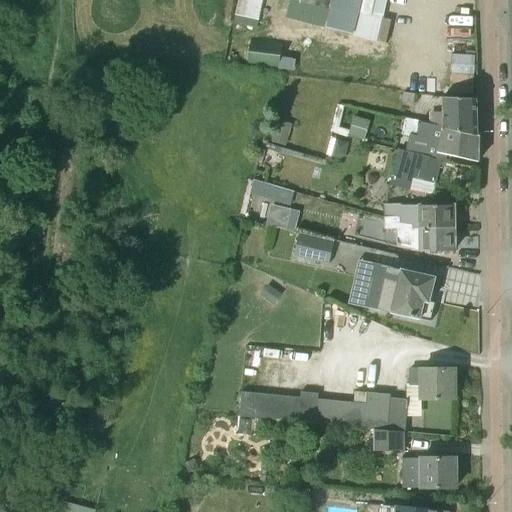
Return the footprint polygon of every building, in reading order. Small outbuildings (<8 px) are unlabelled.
[(260,11),(262,2),(254,0),(237,0),(236,6),(260,11)] [(302,0),(302,2),(330,9),(325,28),(352,35),(360,0),(302,0)] [(360,0),(358,12),(371,15),(374,0),(360,0)] [(387,0),(374,0),(371,15),(382,17),(383,18),(387,0)] [(260,11),(236,6),(233,15),(257,21),(260,11)] [(279,69),(281,57),(283,42),(252,38),(248,65),(279,70),(279,69)] [(295,59),(281,57),(279,69),(294,71),(295,59)] [(444,129),(477,136),(476,100),(444,99),(444,129)] [(287,138),(292,124),(278,119),(274,134),(287,138)] [(477,136),(444,129),(419,124),(417,136),(410,134),(405,153),(441,161),(443,154),(479,163),(479,137),(477,136)] [(339,161),(346,155),(349,143),(336,139),(331,157),(339,161)] [(441,161),(405,153),(400,152),(392,186),(433,196),(441,161)] [(280,188),(276,201),(291,206),(294,192),(280,188)] [(268,225),(286,230),(291,209),(273,205),(268,225)] [(385,205),(385,219),(399,219),(399,227),(410,226),(410,230),(454,229),(453,205),(402,206),(402,205),(385,205)] [(399,219),(385,219),(386,230),(401,229),(401,240),(412,240),(412,241),(421,241),(421,253),(454,252),(454,229),(410,230),(410,226),(399,227),(399,219)] [(304,260),(329,265),(334,242),(310,236),(304,260)] [(431,322),(435,303),(429,302),(435,278),(374,264),(364,307),(431,322)] [(274,306),(282,295),(270,285),(261,295),(274,306)] [(455,369),(411,369),(411,386),(422,386),(422,399),(455,399),(455,369)] [(375,429),(388,430),(391,398),(391,394),(368,392),(366,404),(319,399),(319,393),(302,392),(301,398),(242,391),(240,415),(375,429)] [(388,430),(403,431),(405,432),(409,399),(391,398),(388,430)] [(403,431),(388,430),(375,429),(375,451),(403,450),(403,431)] [(422,459),(403,459),(403,489),(456,488),(456,458),(422,458),(422,459)] [(309,503),(310,488),(288,487),(287,501),(309,503)]
